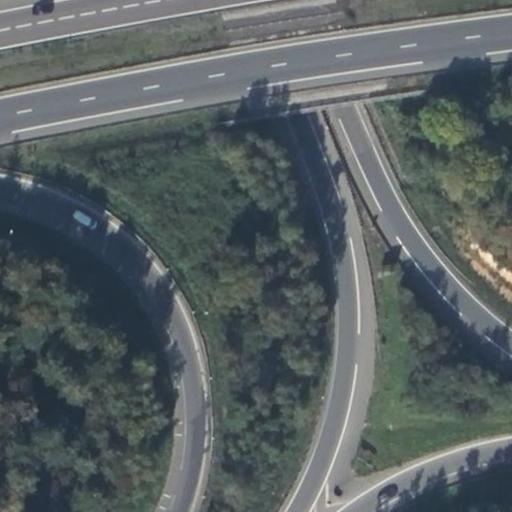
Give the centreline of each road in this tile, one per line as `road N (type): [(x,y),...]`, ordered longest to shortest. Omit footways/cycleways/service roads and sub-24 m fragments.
road 1 (trunk): [(295,511),(336,410),(346,271),(323,176),(254,0)]
road 2 (trunk): [(0,116),(511,32)]
road 3 (trunk): [(0,187),(82,217),(156,282),(191,370),(196,413),(196,453),(180,511)]
road 4 (trunk): [(300,0),(405,226),(438,273),(511,342)]
road 5 (trunk): [(171,0),(0,32)]
road 6 (trunk): [(358,511),(423,473),(511,450)]
